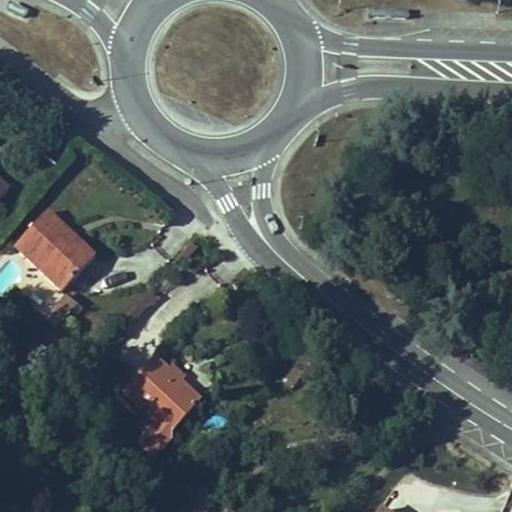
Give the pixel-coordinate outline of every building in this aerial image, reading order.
[(0,204),(13,189),(0,177),(0,204)] [(21,246),(72,288),(103,249),(92,240),(87,247),(67,232),(73,225),(51,208),(21,246)] [(92,240),(73,225),(67,232),(87,247),(92,240)] [(77,291),(57,316),(69,325),(88,301),(81,295),(77,291)] [(184,439),(214,405),(167,365),(137,400),(184,439)] [(255,511),(242,498),(228,511),(255,511)]
